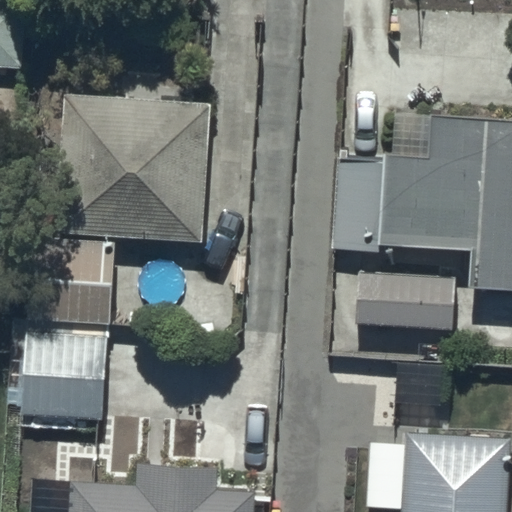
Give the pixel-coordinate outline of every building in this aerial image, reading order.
[(0,0),(0,66),(23,68),(27,0),(0,0)] [(204,243),(212,103),(159,99),(160,72),(126,70),(124,98),(66,94),(57,233),(204,243)] [(471,288),(511,289),(511,120),(431,115),(429,156),(385,153),(385,159),(339,156),(332,251),(377,254),(377,246),(473,253),(471,288)] [(110,324),(116,241),(33,235),(30,282),(41,283),(39,319),(110,324)] [(457,275),(358,271),(356,326),(454,331),(457,275)] [(104,418),(107,335),(26,332),(23,415),(104,418)] [(508,511),(511,438),(408,435),(408,443),(372,442),(371,508),(401,509),(400,511),(508,511)] [(75,483),(74,511),(253,511),(255,492),(221,491),(222,468),(140,465),(139,485),(75,483)]
